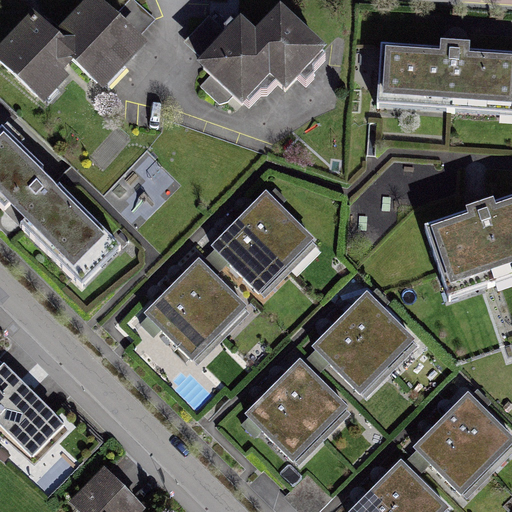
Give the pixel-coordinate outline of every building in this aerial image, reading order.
[(148,40),(102,0),(84,0),(51,38),(105,87),(148,40)] [(69,61),(23,19),(0,43),(0,60),(43,101),(69,73),(63,68),(69,61)] [(324,70),(276,22),(250,48),(237,35),(197,75),(238,116),(268,87),(287,107),(324,70)] [(511,54),(381,48),(378,109),(511,115),(511,54)] [(0,134),(0,210),(82,292),(120,253),(0,134)] [(271,193),(215,248),(264,297),(319,242),(271,193)] [(511,201),(424,231),(444,291),(511,268),(511,201)] [(199,258),(144,313),(192,361),(247,306),(199,258)] [(366,301),(317,351),(367,399),(416,350),(366,301)] [(68,425),(0,363),(0,435),(32,464),(68,425)] [(297,369),(247,417),(294,467),(345,419),(297,369)] [(511,445),(467,404),(415,461),(465,506),(511,455),(511,445)] [(147,511),(150,510),(106,466),(71,500),(82,511),(147,511)] [(441,511),(400,471),(359,511),(441,511)] [(286,497),(298,511),(310,511),(326,499),(308,479),(286,497)]
